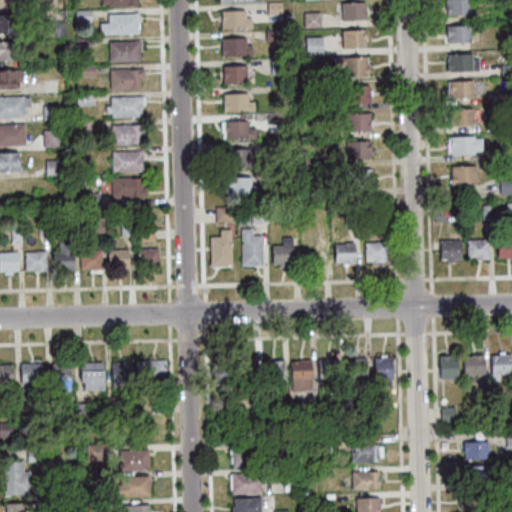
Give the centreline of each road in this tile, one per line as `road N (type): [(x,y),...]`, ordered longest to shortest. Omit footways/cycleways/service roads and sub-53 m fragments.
road 1 (residential): [(191,511),(176,0)]
road 2 (residential): [(418,511),(404,0)]
road 3 (tertiary): [(511,304),(0,318)]
